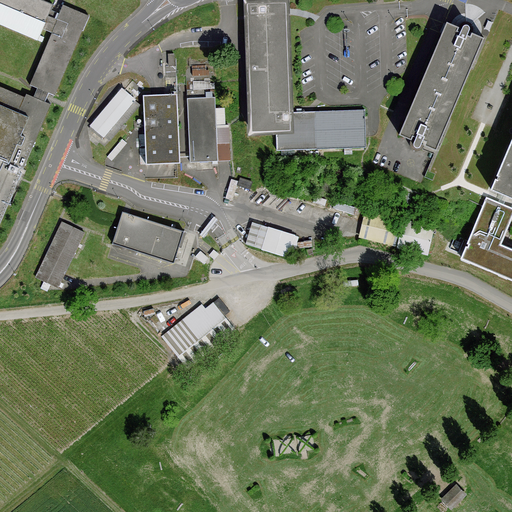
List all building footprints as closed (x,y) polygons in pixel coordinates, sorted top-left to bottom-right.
[(60,16),(51,12),(54,6),(39,0),(0,0),(0,23),(39,40),(41,35),(44,29),(53,33),(60,16)] [(287,0),(257,0),(243,0),(248,133),(276,132),(293,132),(292,113),(289,15),(288,12),(287,0)] [(89,16),(64,6),(60,16),(53,33),(31,85),(38,89),(36,93),(35,97),(27,94),(26,97),(50,106),(51,104),(46,102),(49,93),(55,95),(89,16)] [(450,24),(447,23),(400,135),(410,140),(409,144),(411,148),(415,150),(418,151),(422,149),(424,146),(436,151),(484,38),(481,36),(473,33),(471,37),(469,35),(471,32),(472,31),(471,28),(470,26),(468,24),(466,25),(463,27),(461,32),(458,31),(460,28),(450,24)] [(176,66),(166,66),(167,77),(177,77),(176,66)] [(194,82),(194,89),(206,89),(213,89),(212,81),(194,82)] [(0,102),(29,115),(9,163),(24,169),(50,106),(26,97),(0,86),(0,102)] [(123,89),(90,128),(102,138),(104,136),(110,141),(141,104),(123,89)] [(188,90),(186,99),(206,98),(206,89),(194,89),(188,90)] [(159,95),(144,96),(145,127),(147,164),(177,163),(181,162),(177,94),(177,91),(172,92),(172,94),(159,95)] [(206,98),(186,99),(189,165),(211,164),(231,163),(229,128),(226,128),(225,109),(217,110),(216,98),(206,98)] [(29,115),(0,102),(0,160),(1,159),(9,163),(29,115)] [(276,132),(278,151),(365,148),(363,111),(292,113),(293,132),(276,132)] [(511,136),(508,147),(496,174),(497,175),(496,177),(495,177),(490,188),(502,193),(502,191),(506,193),(508,194),(508,196),(511,197),(511,136)] [(9,163),(1,159),(0,160),(0,227),(24,169),(9,163)] [(253,181),(240,177),(238,181),(237,185),(250,189),(253,181)] [(237,185),(238,181),(231,179),(225,198),(232,200),(237,185)] [(281,190),(271,187),(270,192),(280,195),(281,190)] [(325,206),(327,200),(316,196),(314,202),(325,206)] [(511,210),(500,206),(487,200),(484,207),(465,250),(461,260),(511,281),(511,250),(500,246),(511,216),(511,210)] [(357,208),(335,202),(334,208),(355,215),(357,208)] [(363,221),(359,237),(428,254),(436,225),(366,208),(363,221)] [(183,230),(124,212),(115,243),(173,261),(183,230)] [(85,232),(62,221),(49,248),(35,276),(58,287),(85,232)] [(252,222),(245,244),(288,257),(290,249),(294,235),(252,222)] [(299,236),(294,235),(290,249),(313,246),(312,240),(297,242),(297,241),(299,236)] [(205,303),(163,334),(180,356),(230,318),(216,300),(208,307),(205,303)] [(459,483),(444,497),(453,506),(468,493),(459,483)]
